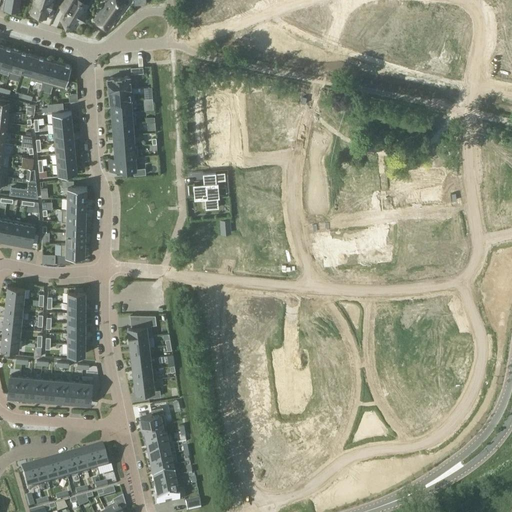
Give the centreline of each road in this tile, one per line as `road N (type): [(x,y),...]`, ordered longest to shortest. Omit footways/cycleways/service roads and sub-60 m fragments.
road 1 (residential): [(221,282),(214,349),(224,418),(241,480),(254,496),(266,501),(297,492),(381,423)]
road 2 (unclassified): [(467,110),(172,44)]
road 3 (residential): [(456,281),(479,340),(473,393),(428,440),(396,442),(381,423)]
road 4 (residential): [(87,47),(94,171),(106,198),(103,266)]
road 5 (residential): [(103,271),(104,336),(121,421)]
road 6 (residential): [(300,0),(172,44)]
road 7 (residential): [(381,423),(349,293)]
road 8 (unclassified): [(511,369),(488,426),(442,477)]
road 9 (residential): [(484,236),(469,198),(467,110)]
road 10 (residential): [(315,277),(292,223),(297,157)]
